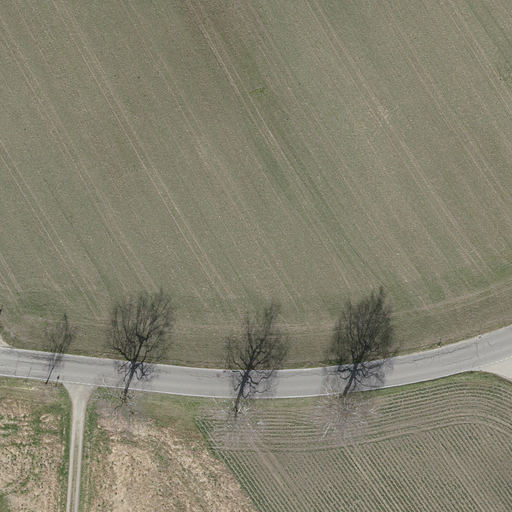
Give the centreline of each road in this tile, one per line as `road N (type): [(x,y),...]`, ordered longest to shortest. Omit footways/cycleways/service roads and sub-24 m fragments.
road 1 (residential): [(0,362),(267,387),(441,363),(511,340)]
road 2 (track): [(73,511),(79,370)]
